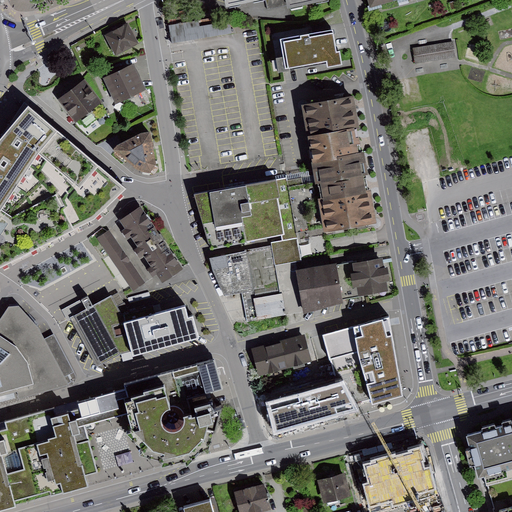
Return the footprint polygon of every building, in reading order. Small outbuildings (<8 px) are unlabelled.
[(285,0),(265,0),(268,10),(287,6),(285,0)] [(331,2),(330,0),(285,0),(287,6),(288,11),(331,2)] [(393,3),(392,0),(367,0),(370,10),(393,3)] [(168,18),(172,43),(232,33),(228,14),(199,19),(198,13),(168,18)] [(128,24),(104,37),(115,57),(138,45),(128,24)] [(338,54),(334,32),(280,41),(286,72),(327,65),(328,70),(343,68),(340,54),(338,54)] [(453,42),(412,49),(414,64),(455,58),(453,42)] [(134,65),(103,79),(116,105),(146,91),(134,65)] [(62,98),(58,101),(76,125),(103,105),(85,81),(70,92),(66,91),(62,95),(62,98)] [(365,156),(355,98),(302,108),(312,165),(365,156)] [(127,189),(23,101),(0,138),(0,267),(19,258),(36,249),(94,220),(123,193),(127,189)] [(117,146),(114,151),(115,153),(114,155),(120,160),(122,159),(130,165),(139,172),(145,175),(149,176),(155,176),(159,171),(159,167),(156,165),(151,133),(142,134),(117,146)] [(377,226),(365,156),(312,165),(314,175),(315,184),(303,186),(301,179),(287,181),(297,239),(377,226)] [(276,177),(276,181),(287,179),(287,181),(301,179),(303,186),(315,184),(314,175),(309,176),(309,172),(286,176),(286,175),(276,177)] [(276,181),(194,196),(211,252),(247,245),(247,243),(281,236),(282,241),(297,239),(287,181),(287,179),(276,181)] [(140,208),(120,222),(125,230),(121,233),(127,241),(131,238),(134,242),(154,228),(140,208)] [(169,249),(154,228),(134,242),(139,249),(135,251),(140,260),(144,257),(148,263),(169,249)] [(110,232),(98,240),(133,292),(145,284),(110,232)] [(272,248),(247,252),(253,292),(242,294),(247,322),(304,312),(305,316),(344,305),(343,301),(358,299),(357,290),(352,290),(350,275),(354,275),(352,265),(363,263),(362,260),(298,272),(296,262),(302,261),(297,239),(282,241),(272,242),(272,248)] [(184,270),(169,249),(148,263),(152,268),(147,271),(153,279),(157,276),(163,285),(184,270)] [(247,252),(209,260),(225,297),(242,294),(253,292),(247,252)] [(389,293),(387,283),(390,283),(387,268),(383,268),(382,260),(363,263),(352,265),(354,275),(350,275),(352,290),(357,290),(358,299),(389,293)] [(98,367),(121,355),(131,352),(182,339),(194,336),(198,335),(193,314),(188,315),(185,304),(124,321),(111,297),(72,318),(98,367)] [(0,397),(1,398),(14,394),(17,393),(19,400),(69,387),(64,377),(74,372),(55,335),(45,340),(38,328),(20,307),(8,309),(0,320),(0,397)] [(372,407),(403,398),(389,320),(322,336),(327,354),(334,383),(345,380),(356,405),(370,401),(372,407)] [(305,336),(281,343),(288,369),(312,362),(305,336)] [(281,343),(252,350),(259,377),(288,369),(281,343)] [(95,399),(101,424),(128,416),(133,437),(127,439),(144,455),(140,461),(160,466),(163,468),(162,472),(182,466),(185,467),(187,471),(192,465),(204,454),(208,457),(213,436),(215,436),(222,414),(215,416),(213,407),(195,413),(197,421),(193,422),(188,401),(224,391),(219,372),(215,361),(125,386),(125,391),(95,399)] [(334,383),(267,403),(275,433),(358,411),(356,405),(345,380),(334,383)] [(101,424),(95,399),(6,423),(9,434),(0,436),(0,511),(8,511),(17,510),(16,509),(16,506),(50,497),(51,498),(63,495),(63,497),(88,491),(88,489),(85,478),(98,475),(85,428),(101,424)] [(511,423),(467,437),(481,488),(511,479),(511,423)] [(372,463),(365,465),(369,484),(364,485),(371,511),(437,494),(430,468),(426,469),(424,463),(427,462),(423,445),(407,449),(408,452),(395,455),(394,452),(370,459),(372,463)] [(345,476),(318,483),(323,505),(350,498),(345,476)] [(231,494),(235,511),(264,511),(268,511),(261,486),(231,494)]
